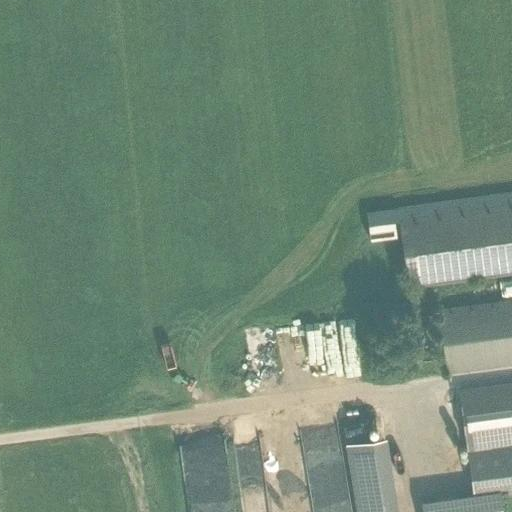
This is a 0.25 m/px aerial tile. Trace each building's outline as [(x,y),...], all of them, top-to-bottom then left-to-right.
[(410,287),(511,272),(511,204),(401,220),(410,287)] [(448,372),(511,363),(511,301),(439,312),(448,372)] [(292,344),(278,346),(282,376),(296,374),(292,344)] [(511,511),(511,383),(459,390),(473,492),(511,486),(511,511)] [(389,511),(377,437),(346,443),(357,511),(389,511)] [(259,493),(261,503),(241,506),(239,494),(235,511),(237,511),(268,511),(263,474),(259,493)] [(503,511),(501,490),(422,502),(423,511),(503,511)]
